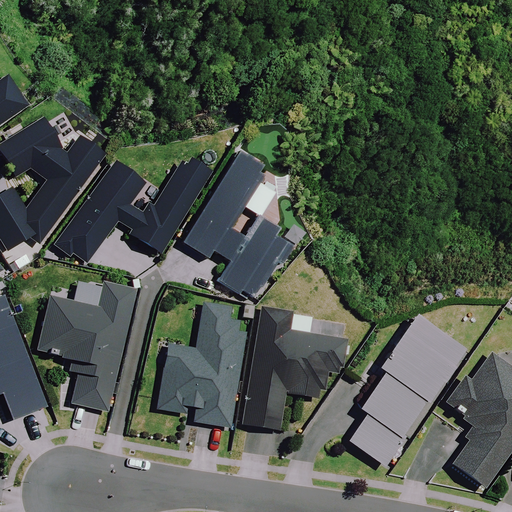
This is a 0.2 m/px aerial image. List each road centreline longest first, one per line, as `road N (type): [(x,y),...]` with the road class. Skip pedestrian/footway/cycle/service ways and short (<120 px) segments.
road 1 (residential): [(332,511),(108,479)]
road 2 (residential): [(108,479),(156,273)]
